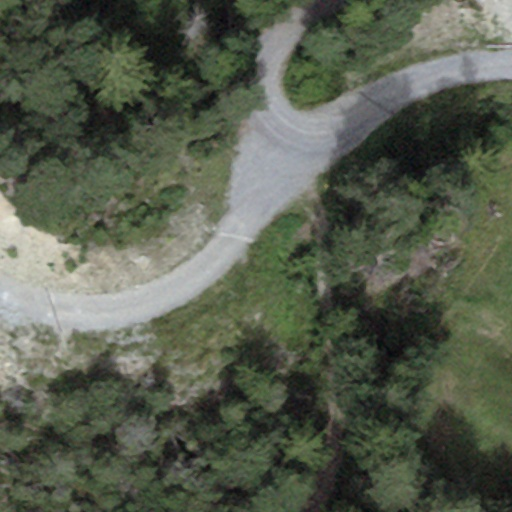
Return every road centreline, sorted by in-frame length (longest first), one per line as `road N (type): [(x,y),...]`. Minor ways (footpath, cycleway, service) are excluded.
road 1 (track): [(0,320),(106,315),(300,181)]
road 2 (track): [(511,50),(408,73),(300,181)]
road 3 (track): [(300,181),(254,126),(256,69),(334,0)]
